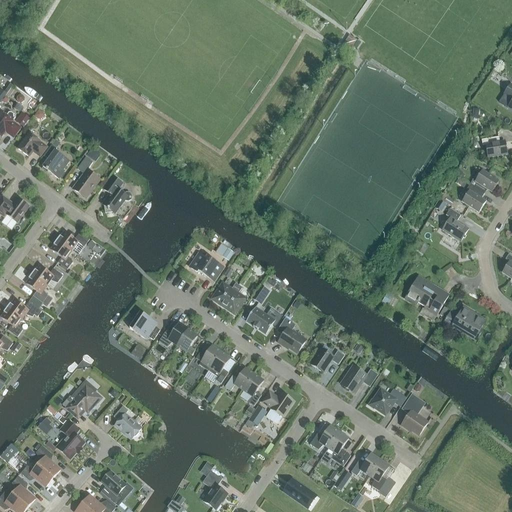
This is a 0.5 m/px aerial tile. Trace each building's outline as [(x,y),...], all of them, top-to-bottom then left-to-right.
[(342,46),(355,51),(359,40),(347,35),(342,46)] [(503,95),(498,103),(507,109),(511,112),(511,85),(511,84),(503,95)] [(24,98),(22,96),(19,95),(16,97),(16,101),(18,103),(21,104),(24,102),(24,98)] [(1,113),(0,114),(0,136),(1,138),(5,132),(13,138),(20,129),(12,122),(13,122),(15,118),(15,116),(11,114),(9,114),(6,117),(1,113)] [(23,128),(30,120),(22,114),(15,122),(23,128)] [(40,157),(47,148),(39,142),(40,142),(29,134),(18,149),(28,157),(34,150),(36,152),(35,154),(40,157)] [(499,143),(499,138),(481,140),(482,147),(485,146),(488,159),(507,155),(505,142),(499,143)] [(58,179),(64,172),(63,171),(69,162),(55,151),(60,144),(55,140),(43,156),(48,160),(42,168),(58,179)] [(91,150),(87,156),(94,162),(99,156),(91,150)] [(475,159),(468,156),(465,162),(472,165),(475,159)] [(86,200),(100,181),(87,171),(93,163),(86,158),(77,170),(83,175),(72,190),(86,200)] [(462,180),(465,175),(458,170),(455,176),(462,180)] [(469,185),(484,195),(487,190),(492,193),(499,182),(482,171),(475,182),(473,180),(469,185)] [(124,195),(118,190),(122,185),(112,177),(103,190),(109,195),(102,205),(105,207),(108,207),(108,208),(107,208),(108,211),(109,214),(112,213),(115,215),(125,201),(128,202),(131,200),(131,197),(130,194),(124,195)] [(481,199),(484,195),(469,185),(466,191),(469,192),(462,203),(478,214),(486,202),(481,199)] [(11,207),(7,204),(9,202),(3,197),(0,200),(0,215),(4,218),(6,216),(17,224),(29,208),(17,199),(11,207)] [(451,207),(454,202),(447,198),(444,202),(451,207)] [(439,200),(435,207),(442,212),(446,205),(439,200)] [(460,243),(468,230),(456,223),(460,216),(450,209),(445,216),(450,219),(442,231),(460,243)] [(56,241),(72,252),(77,256),(89,240),(80,233),(74,240),(64,233),(60,237),(56,241)] [(68,257),(72,252),(56,241),(53,246),(54,246),(50,251),(61,258),(57,263),(67,270),(73,263),(68,257)] [(421,242),(416,250),(423,254),(428,247),(421,242)] [(228,249),(222,257),(229,262),(235,254),(228,249)] [(206,259),(199,254),(189,268),(197,273),(198,271),(214,282),(223,269),(207,258),(206,259)] [(511,264),(509,263),(502,274),(511,280),(511,264)] [(32,275),(47,286),(50,281),(57,284),(63,276),(53,269),(49,274),(39,266),(35,271),(35,270),(32,275)] [(228,280),(233,272),(228,269),(223,276),(228,280)] [(43,291),(47,286),(32,275),(28,279),(29,280),(26,284),(36,292),(33,297),(42,304),(48,297),(43,291)] [(448,296),(433,288),(420,279),(414,289),(412,288),(405,299),(416,306),(420,300),(427,304),(421,314),(433,321),(448,296)] [(238,295),(242,288),(235,284),(231,291),(222,285),(212,300),(235,315),(245,300),(238,295)] [(248,293),(253,296),(258,289),(253,286),(248,293)] [(261,287),(253,300),(258,303),(266,290),(261,287)] [(7,309),(22,320),(25,315),(32,318),(34,315),(37,318),(41,312),(28,302),(24,308),(14,300),(10,305),(10,304),(7,309)] [(255,308),(246,322),(266,336),(272,326),(275,328),(282,317),(270,309),(266,316),(255,308)] [(443,317),(448,310),(444,308),(440,315),(443,317)] [(486,321),(463,308),(458,317),(451,312),(443,325),(451,330),(452,328),(476,342),(482,331),(481,330),(486,321)] [(18,325),(22,320),(7,309),(3,313),(4,314),(0,318),(11,326),(7,331),(17,338),(23,330),(18,325)] [(153,341),(160,331),(155,328),(157,325),(140,313),(129,329),(146,340),(148,338),(153,341)] [(297,355),(306,341),(291,331),(295,326),(285,319),(277,332),(283,336),(278,343),(284,348),(285,346),(297,355)] [(177,347),(188,331),(179,324),(171,335),(166,332),(158,343),(167,348),(172,343),(177,347)] [(188,331),(177,347),(191,356),(195,351),(190,348),(197,337),(188,331)] [(0,349),(7,352),(13,344),(3,337),(0,340),(0,349)] [(16,355),(22,346),(17,342),(10,351),(16,355)] [(360,354),(363,349),(357,345),(354,350),(360,354)] [(208,372),(221,353),(212,347),(204,358),(199,354),(196,359),(201,363),(199,366),(208,372)] [(334,358),(321,349),(310,365),(323,374),(331,361),(338,365),(344,356),(337,352),(334,358)] [(221,353),(208,372),(217,378),(215,381),(221,385),(228,374),(223,370),(230,359),(221,353)] [(367,376),(353,367),(340,385),(354,395),(362,383),(369,388),(378,375),(370,370),(367,376)] [(243,392),(254,375),(245,369),(237,380),(232,377),(225,388),(230,392),(234,386),(243,392)] [(254,375),(243,392),(252,397),(248,403),(254,407),(261,396),(256,393),(263,382),(254,375)] [(70,397),(62,405),(65,408),(72,414),(78,419),(85,410),(88,413),(96,403),(97,404),(98,404),(102,399),(97,395),(96,396),(93,394),(96,391),(86,381),(77,391),(80,393),(74,400),(71,398),(70,397)] [(115,399),(119,394),(114,390),(110,395),(115,399)] [(406,399),(393,390),(389,396),(380,391),(373,401),(372,401),(368,406),(373,410),(374,408),(385,416),(393,404),(400,408),(406,399)] [(278,399),(269,393),(262,403),(271,409),(270,410),(282,418),(293,402),(281,394),(278,399)] [(419,437),(428,423),(417,416),(425,404),(412,395),(402,410),(409,415),(401,426),(407,430),(408,429),(419,437)] [(63,401),(58,397),(52,403),(58,407),(63,401)] [(54,416),(57,413),(50,406),(47,410),(54,416)] [(131,441),(141,429),(125,415),(128,412),(123,407),(113,417),(119,422),(115,426),(131,441)] [(249,418),(254,410),(249,407),(244,415),(249,418)] [(266,413),(258,407),(249,421),(257,426),(266,413)] [(38,428),(43,433),(51,424),(46,419),(38,428)] [(70,460),(84,444),(75,435),(79,431),(68,422),(60,431),(67,437),(56,449),(70,460)] [(328,449),(339,433),(330,427),(323,438),(317,434),(310,445),(318,451),(323,446),(328,449)] [(329,466),(331,460),(343,468),(351,457),(341,450),(348,439),(339,433),(328,449),(320,461),(329,466)] [(53,452),(56,449),(48,442),(45,446),(53,452)] [(37,466),(53,479),(60,471),(48,461),(52,456),(42,446),(41,447),(39,444),(34,449),(37,452),(35,454),(41,462),(37,466)] [(1,458),(7,463),(17,452),(11,447),(1,458)] [(369,477),(380,461),(371,454),(364,465),(359,462),(351,473),(357,477),(361,471),(369,477)] [(369,477),(374,480),(371,487),(380,493),(380,495),(386,499),(396,484),(390,481),(387,481),(382,478),(390,467),(380,461),(369,477)] [(308,475),(314,467),(307,462),(301,471),(308,475)] [(46,488),(53,479),(37,466),(33,470),(27,467),(21,474),(30,482),(34,478),(46,488)] [(351,476),(344,471),(334,486),(341,491),(351,476)] [(224,501),(228,495),(217,487),(222,480),(211,472),(202,483),(211,490),(203,502),(216,511),(223,501),(224,501)] [(335,483),(340,476),(334,472),(329,479),(335,483)] [(106,487),(101,493),(116,506),(125,496),(126,497),(132,490),(127,485),(126,486),(110,473),(101,483),(106,487)] [(12,495),(28,509),(35,500),(23,490),(27,485),(18,477),(12,484),(16,491),(12,495)] [(305,508),(314,495),(292,480),(283,493),(305,508)] [(24,511),(28,509),(12,495),(7,490),(0,498),(0,507),(5,511),(9,507),(14,511),(24,511)] [(82,505),(90,511),(112,511),(114,510),(105,502),(101,507),(89,496),(82,505)] [(181,507),(185,501),(180,497),(175,503),(181,507)]
